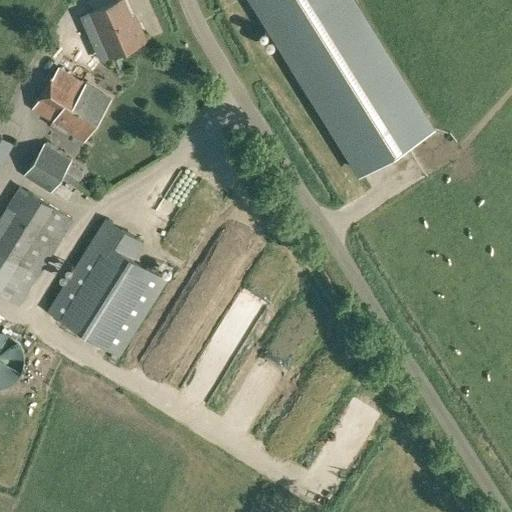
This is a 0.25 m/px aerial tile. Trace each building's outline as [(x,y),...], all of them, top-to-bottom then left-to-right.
[(103,42),(109,56),(145,40),(138,23),(134,24),(123,0),(116,0),(93,11),(106,41),(103,42)] [(254,0),(361,171),(431,128),(350,0),(254,0)] [(58,67),(33,107),(59,124),(84,140),(111,98),(85,82),(86,80),(82,78),(81,81),(58,67)] [(0,168),(14,144),(0,134),(0,168)] [(24,174),(51,191),(71,160),(44,143),(24,174)] [(190,217),(213,225),(231,174),(207,166),(190,217)] [(0,291),(19,304),(72,218),(32,192),(29,196),(19,190),(9,206),(7,205),(0,215),(0,291)] [(241,249),(260,236),(242,211),(223,225),(241,249)] [(48,310),(119,355),(167,278),(133,258),(143,241),(106,218),(48,310)] [(171,245),(192,250),(198,224),(178,219),(171,245)] [(219,289),(226,267),(200,259),(193,280),(219,289)] [(206,350),(229,365),(283,284),(260,269),(206,350)] [(184,338),(217,294),(198,281),(166,325),(184,338)] [(24,354),(23,350),(21,346),(19,343),(17,340),(13,337),(10,335),(6,333),(2,332),(0,331),(0,387),(1,387),(5,386),(8,385),(12,383),(15,380),(18,377),(21,374),(22,370),(24,366),(24,362),(25,358),(24,354)] [(206,406),(221,369),(196,359),(180,396),(206,406)]
